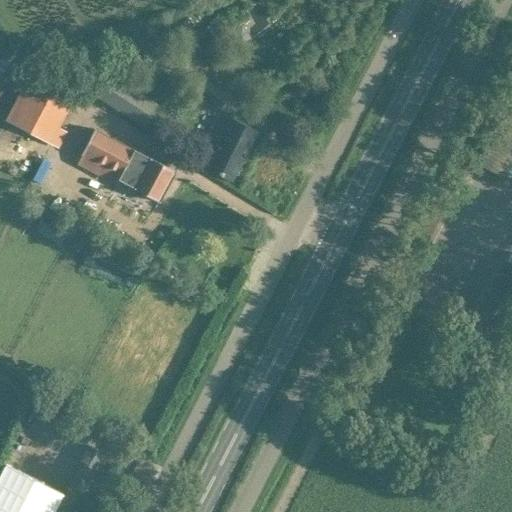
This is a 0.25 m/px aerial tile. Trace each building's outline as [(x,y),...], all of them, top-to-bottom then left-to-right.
[(99,65),(84,88),(151,133),(167,110),(99,65)] [(74,101),(28,76),(5,120),(58,148),(67,131),(60,127),(74,101)] [(200,161),(209,166),(208,169),(232,181),(256,131),(230,119),(215,148),(208,145),(200,161)] [(511,127),(500,123),(486,166),(496,169),(494,177),(511,182),(511,127)] [(83,153),(122,174),(134,181),(133,183),(136,185),(135,188),(158,201),(174,171),(150,159),(134,151),(96,130),(83,153)] [(511,311),(511,267),(504,263),(462,333),(479,343),(490,349),(511,311)] [(89,511),(92,508),(64,494),(55,511),(89,511)]
